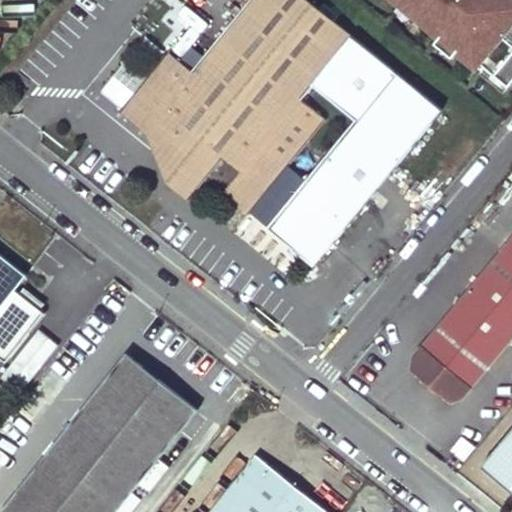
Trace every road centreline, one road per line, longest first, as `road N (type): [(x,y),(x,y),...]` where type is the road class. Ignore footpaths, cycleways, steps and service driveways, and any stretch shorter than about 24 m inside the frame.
road 1 (residential): [(0,148),(307,392)]
road 2 (residential): [(307,392),(511,147)]
road 3 (unknown): [(217,399),(152,343),(133,337),(0,474)]
road 4 (residential): [(307,392),(457,511)]
road 5 (unknown): [(307,392),(218,511)]
road 6 (unknown): [(217,399),(132,511)]
